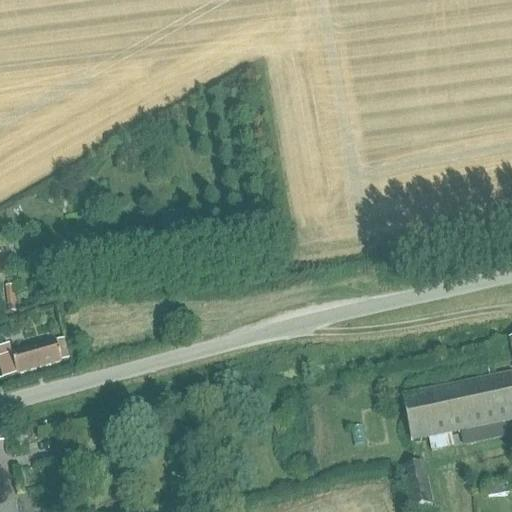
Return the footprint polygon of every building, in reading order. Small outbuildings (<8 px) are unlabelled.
[(182,222),(163,225),(168,253),(186,250),(182,222)] [(12,287),(5,288),(8,313),(15,313),(12,287)] [(34,352),(13,358),(9,346),(0,348),(0,367),(4,380),(69,360),(63,343),(43,349),(34,352)] [(511,374),(400,398),(410,443),(511,421),(511,374)] [(300,426),(284,429),(287,449),(304,447),(300,426)] [(24,442),(26,453),(45,450),(43,439),(24,442)] [(433,511),(426,477),(423,465),(401,470),(410,511),(433,511)] [(503,473),(483,478),(485,489),(506,484),(503,473)] [(207,511),(208,492),(188,492),(187,511),(207,511)]
